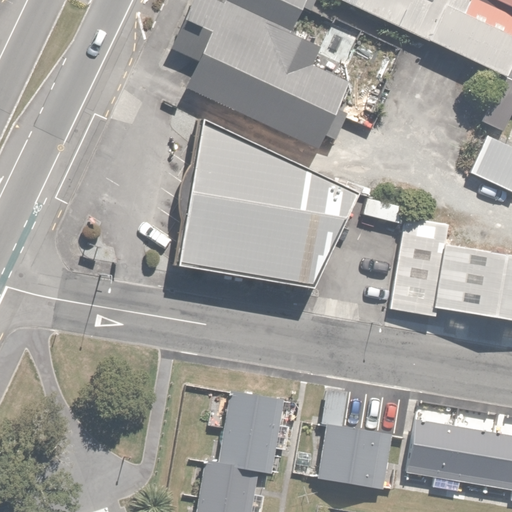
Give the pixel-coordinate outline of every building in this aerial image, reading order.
[(221,0),(221,1),(219,0),(194,0),(158,83),(314,152),(355,61),(291,32),(305,0),(221,0)] [(201,123),(176,263),(300,283),(355,192),(201,123)] [(511,185),(511,144),(485,131),(466,166),(510,189),(511,185)] [(363,191),(358,212),(397,221),(402,201),(363,191)] [(451,230),(404,222),(391,302),(511,321),(511,250),(449,241),(451,230)] [(282,394),(228,386),(218,459),(200,456),(192,511),(262,511),(265,493),(248,490),(251,469),(277,473),(281,445),(286,446),(289,426),(278,424),(282,394)] [(344,390),(325,386),(319,421),(323,422),(314,473),(380,485),(390,432),(338,423),(344,390)] [(511,432),(412,416),(403,468),(429,473),(428,483),(461,489),(463,479),(508,487),(506,497),(511,497),(511,432)]
